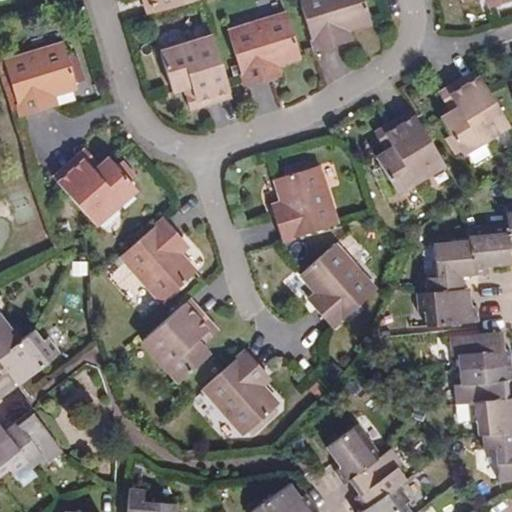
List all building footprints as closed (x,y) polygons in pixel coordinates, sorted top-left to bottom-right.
[(155,12),(151,0),(143,0),(148,14),(155,12)] [(151,0),(155,12),(194,0),(151,0)] [(298,0),(315,52),(341,44),(337,33),(348,30),(370,23),(363,0),(298,0)] [(299,57),(286,13),(227,31),(244,87),(270,79),(267,67),(277,64),(299,57)] [(337,33),(341,44),(351,41),(348,30),(337,33)] [(195,101),(229,90),(212,36),(160,52),(172,92),(191,86),(195,101)] [(4,62),(21,117),(47,109),(44,98),(76,88),(63,44),(4,62)] [(267,67),(270,79),(280,75),(277,64),(267,67)] [(449,95),(479,77),(475,71),(446,89),(449,95)] [(509,125),(479,77),(449,95),(457,108),(440,119),(462,154),(509,125)] [(198,108),(195,101),(191,86),(183,89),(189,110),(198,108)] [(457,108),(449,95),(446,89),(438,94),(450,113),(457,108)] [(229,90),(195,101),(198,108),(231,97),(229,90)] [(44,98),(47,109),(57,106),(54,95),(44,98)] [(385,135),(415,117),(411,110),(381,129),(385,135)] [(444,165),(415,117),(385,135),(393,148),(375,158),(397,193),(444,165)] [(393,148),(385,135),(381,129),(374,133),(385,152),(393,148)] [(78,154),(84,160),(93,171),(99,166),(85,149),(78,154)] [(57,183),(84,160),(78,154),(52,177),(57,183)] [(57,183),(94,226),(135,189),(108,158),(93,171),(84,160),(57,183)] [(274,215),(281,242),(337,225),(318,165),(274,179),(281,202),(284,212),(274,215)] [(274,215),(284,212),(281,202),(270,205),(274,215)] [(461,276),(473,275),(488,273),(487,267),(487,262),(491,261),(492,266),(511,264),(510,251),(511,251),(511,204),(505,206),(507,225),(468,229),(469,240),(433,243),(436,277),(425,278),(426,291),(426,292),(462,289),(461,281),(461,276)] [(164,219),(120,257),(161,303),(196,272),(180,254),(173,247),(181,239),(164,219)] [(181,239),(173,247),(180,254),(189,247),(181,239)] [(334,244),(299,275),(315,293),(322,300),(314,308),(332,328),(375,290),(334,244)] [(424,311),(425,326),(478,321),(476,305),(470,306),(465,306),(465,302),(470,301),(468,288),(462,289),(426,292),(426,291),(416,292),(418,311),(424,311)] [(314,308),(322,300),(315,293),(307,300),(314,308)] [(184,304),(207,330),(196,340),(201,346),(218,332),(189,299),(184,304)] [(184,304),(142,341),(178,383),(209,355),(201,346),(196,340),(207,330),(184,304)] [(17,385),(59,354),(47,338),(42,341),(33,330),(20,341),(0,314),(0,372),(1,374),(6,370),(9,374),(17,385)] [(476,435),(480,434),(482,448),(494,447),(496,481),(511,479),(511,397),(507,399),(506,386),(501,386),(500,381),(506,381),(511,380),(509,350),(503,350),(498,351),(497,346),(502,345),(501,332),(449,336),(451,356),(457,355),(458,370),(459,385),(453,385),(455,404),(467,403),(469,421),(475,420),(476,435)] [(245,351),(203,389),(244,435),(278,404),(262,386),(255,379),(264,371),(245,351)] [(264,371),(255,379),(262,386),(271,379),(264,371)] [(0,475),(8,469),(12,474),(27,463),(29,467),(42,458),(46,463),(61,452),(30,410),(19,418),(22,422),(18,425),(15,421),(11,415),(0,424),(0,475)] [(409,511),(404,504),(409,500),(397,485),(405,480),(395,467),(400,463),(389,448),(380,456),(356,424),(324,447),(336,463),(340,460),(343,464),(339,467),(333,471),(343,484),(348,480),(355,490),(359,487),(362,491),(358,494),(353,498),(362,510),(359,511),(409,511)] [(317,511),(305,494),(299,498),(296,501),(293,497),(296,494),(289,483),(249,511),(317,511)] [(174,511),(176,503),(141,501),(142,489),(128,488),(126,511),(174,511)]
